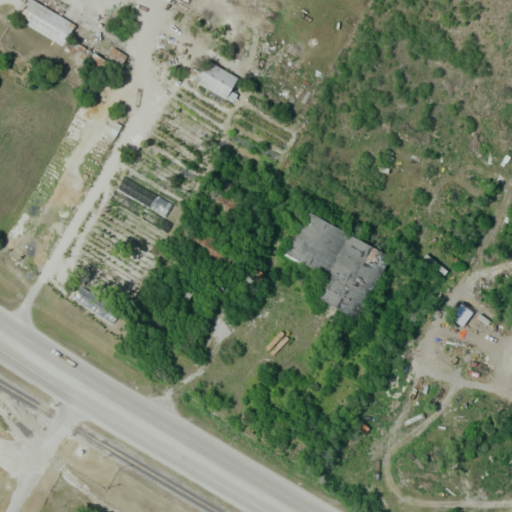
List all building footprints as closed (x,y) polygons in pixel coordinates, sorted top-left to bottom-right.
[(74,24),(34,0),(22,0),(12,16),(61,46),(74,24)] [(237,77),(193,52),(181,73),(232,101),(236,93),(230,90),(237,77)] [(307,211),(283,256),(325,278),(349,234),(307,211)] [(184,246),(234,271),(243,253),(192,229),(184,246)] [(170,298),(190,301),(193,278),(174,275),(170,298)] [(491,511),(495,508),(488,503),(480,511),(491,511)]
